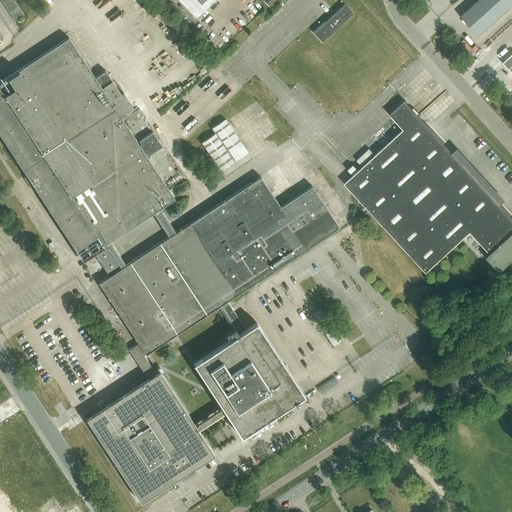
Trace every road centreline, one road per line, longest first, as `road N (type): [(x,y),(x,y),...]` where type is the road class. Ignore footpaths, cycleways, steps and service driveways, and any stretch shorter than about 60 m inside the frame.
road 1 (tertiary): [(267,511),(511,351)]
road 2 (tertiary): [(103,511),(0,353)]
road 3 (residential): [(511,142),(389,0)]
